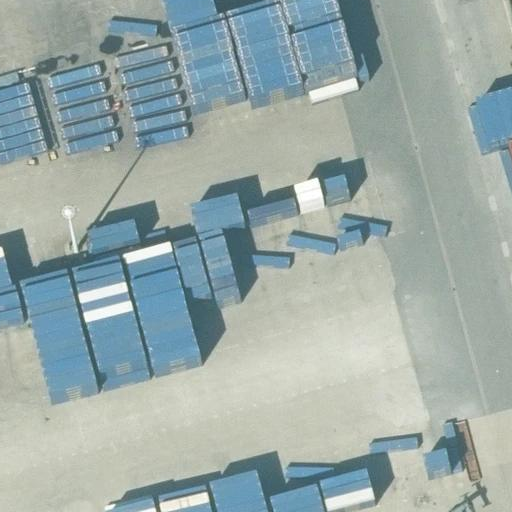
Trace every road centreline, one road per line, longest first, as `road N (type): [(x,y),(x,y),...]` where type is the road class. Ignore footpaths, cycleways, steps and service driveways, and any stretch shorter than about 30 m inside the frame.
road 1 (unknown): [(403,0),(511,383)]
road 2 (unknown): [(0,208),(80,511)]
